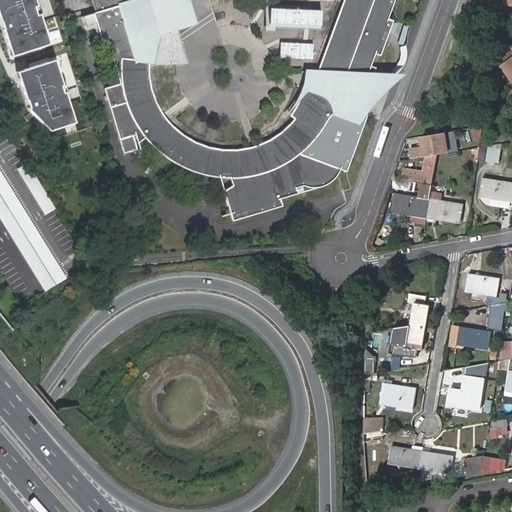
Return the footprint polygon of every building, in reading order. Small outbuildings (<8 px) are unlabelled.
[(35,0),(0,0),(0,26),(9,56),(49,44),(35,0)] [(90,0),(94,12),(89,14),(99,47),(104,45),(116,84),(99,88),(115,139),(128,135),(131,134),(134,143),(139,137),(148,145),(159,154),(166,159),(180,166),(183,167),(194,171),(205,174),(209,175),(218,176),(221,176),(225,177),(228,177),(232,177),(235,176),(236,177),(237,181),(236,182),(222,188),(232,219),(250,214),(250,210),(267,209),(282,204),(281,197),(298,191),(296,185),(301,183),(305,185),(308,185),(312,186),(315,186),(319,185),(323,184),(326,183),(332,179),(335,177),(339,171),(340,167),(346,170),(367,114),(365,113),(346,106),(352,90),(368,90),(374,71),(376,67),(371,65),(376,53),(380,55),(393,19),(389,17),(392,8),(394,3),(394,0),(344,0),(320,71),(314,89),(308,87),(292,112),(297,115),(291,123),(284,129),(277,135),(269,140),(260,145),(255,147),(259,158),(254,160),(250,148),(242,150),(233,151),(227,151),(214,150),(204,148),(195,144),(187,140),(179,135),(171,129),(165,122),(162,119),(154,127),(151,123),(159,115),(154,107),(150,98),(147,89),(145,80),(144,70),(144,61),(136,60),(138,27),(181,16),(177,3),(175,0),(90,0)] [(183,61),(173,25),(189,19),(183,0),(175,0),(177,3),(181,16),(138,27),(136,60),(144,61),(150,62),(183,61)] [(404,67),(405,65),(407,62),(407,59),(408,54),(408,50),(406,45),(401,47),(401,50),(401,54),(400,61),(396,67),(392,70),(396,75),(401,72),(404,67)] [(52,58),(14,70),(26,107),(48,130),(73,122),(52,58)] [(303,85),(308,87),(314,89),(320,71),(309,71),(303,85)] [(393,78),(374,71),(368,90),(352,90),(346,106),(365,113),(393,78)] [(289,110),(292,112),(308,87),(303,85),(303,86),(296,98),(289,110)] [(162,119),(159,115),(151,123),(154,127),(162,119)] [(445,133),(422,137),(424,147),(411,150),(413,159),(426,157),(437,155),(449,153),(445,133)] [(115,139),(119,152),(133,148),(128,135),(115,139)] [(501,145),(488,144),(486,160),(500,162),(501,145)] [(480,147),(478,160),(484,161),(486,146),(480,147)] [(251,147),(250,148),(254,160),(259,158),(255,147),(251,147)] [(470,161),(477,162),(478,160),(480,147),(472,148),(470,161)] [(437,155),(426,157),(424,172),(405,169),(404,178),(433,183),(437,155)] [(43,215),(54,209),(27,162),(16,168),(43,215)] [(0,217),(45,292),(67,278),(0,171),(0,217)] [(218,176),(222,188),(236,182),(235,176),(232,177),(228,177),(225,177),(221,176),(218,176)] [(480,195),(511,200),(511,182),(484,177),(480,195)] [(409,181),(398,180),(397,188),(407,189),(409,181)] [(414,221),(426,223),(427,217),(430,199),(432,185),(422,183),(420,198),(396,194),(393,212),(409,214),(415,215),(414,221)] [(430,199),(427,217),(461,222),(464,205),(430,199)] [(468,273),(465,289),(497,294),(499,279),(468,273)] [(414,303),(411,325),(425,327),(429,306),(425,305),(426,296),(409,293),(407,302),(414,303)] [(507,304),(492,306),(493,313),(506,311),(507,304)] [(425,327),(411,325),(407,346),(401,345),(399,353),(416,356),(418,348),(422,348),(425,327)] [(460,326),(457,342),(489,347),(491,332),(460,326)] [(511,342),(501,342),(498,361),(510,359),(511,359),(511,342)] [(365,352),(365,372),(374,372),(374,352),(365,352)] [(498,361),(497,368),(508,370),(510,359),(498,361)] [(384,382),(380,403),(412,408),(416,388),(384,382)] [(450,388),(447,404),(479,409),(481,393),(450,388)] [(501,429),(505,429),(503,418),(490,421),(492,430),(501,429)] [(363,435),(363,444),(384,441),(383,432),(371,434),(363,435)] [(387,460),(419,466),(421,450),(391,444),(387,460)] [(421,450),(419,466),(451,472),(454,456),(421,450)] [(480,473),(487,472),(489,459),(482,458),(481,466),(480,473)] [(497,460),(489,459),(487,472),(495,471),(497,460)] [(466,475),(480,473),(481,466),(465,469),(466,475)]
